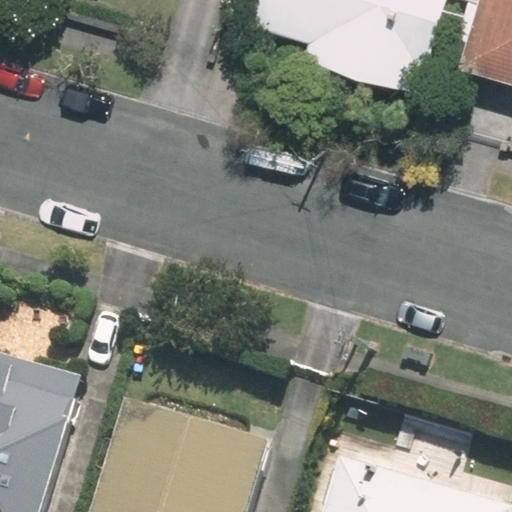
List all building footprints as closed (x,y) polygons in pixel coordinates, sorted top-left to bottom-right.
[(461,0),(282,0),(280,12),(334,27),(327,53),(439,83),(461,0)] [(511,0),(508,0),(494,50),(511,55),(511,0)] [(60,511),(97,376),(0,349),(0,511),(60,511)] [(281,511),(304,443),(156,396),(119,511),(281,511)] [(511,511),(511,504),(351,468),(340,511),(511,511)]
